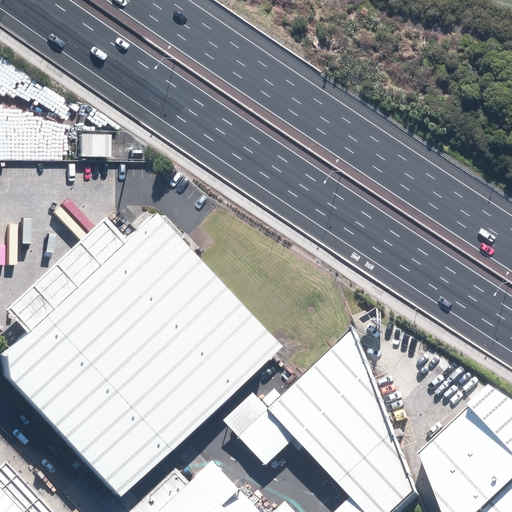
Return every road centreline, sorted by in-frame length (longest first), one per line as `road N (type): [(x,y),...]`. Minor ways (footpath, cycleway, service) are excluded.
road 1 (motorway): [(511,323),(30,0)]
road 2 (motorway): [(146,0),(511,241)]
